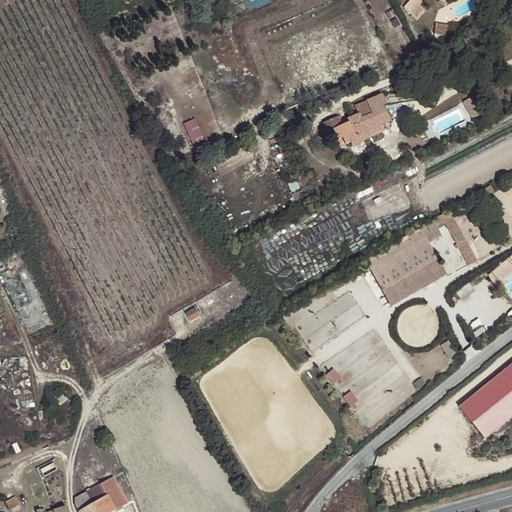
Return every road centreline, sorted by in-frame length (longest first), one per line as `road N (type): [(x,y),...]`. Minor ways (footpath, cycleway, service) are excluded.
road 1 (unclassified): [(73,511),(78,432),(101,390),(223,308)]
road 2 (unclassified): [(511,333),(362,455),(312,511)]
